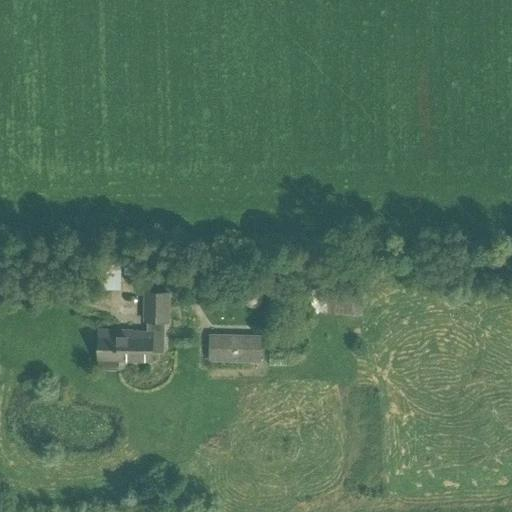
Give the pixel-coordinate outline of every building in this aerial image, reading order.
[(311,292),(311,314),(362,316),(362,294),(311,292)] [(166,325),(167,296),(148,295),(148,325),(166,325)] [(99,369),(119,369),(119,359),(152,360),(152,333),(132,333),(132,331),(98,330),(98,359),(99,359),(99,369)] [(209,361),(260,362),(260,336),(210,335),(209,361)] [(291,391),(312,395),(313,385),(293,381),(291,391)]
